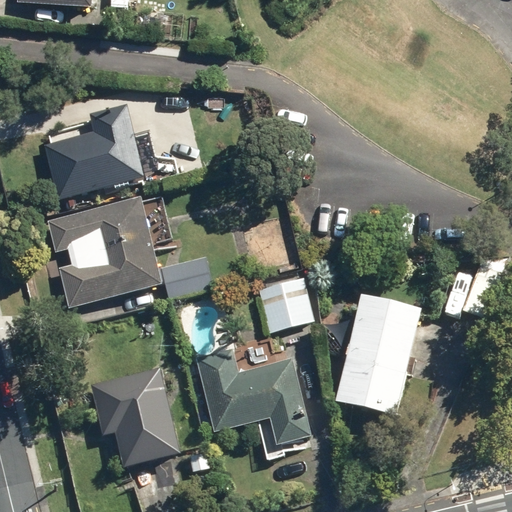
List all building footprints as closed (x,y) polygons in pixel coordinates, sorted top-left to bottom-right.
[(92,0),(13,0),(12,10),(21,11),(91,17),(92,0)] [(92,121),(93,142),(43,145),(47,202),(129,195),(137,194),(139,194),(134,139),(134,137),(132,119),(92,121)] [(150,269),(149,249),(148,243),(146,215),(47,223),(50,257),(62,256),(64,272),(52,273),(56,313),(153,305),(150,269)] [(511,261),(485,253),(467,312),(494,320),(511,261)] [(219,291),(211,257),(167,269),(174,300),(219,291)] [(265,286),(266,330),(315,328),(314,284),(265,286)] [(364,303),(337,412),(400,426),(426,319),(364,303)] [(277,420),(284,447),(320,439),(301,369),(300,364),(299,360),(267,368),(266,368),(263,369),(242,374),(237,350),(201,359),(220,435),(277,420)] [(118,443),(127,479),(184,466),(163,375),(92,392),(105,446),(118,443)]
